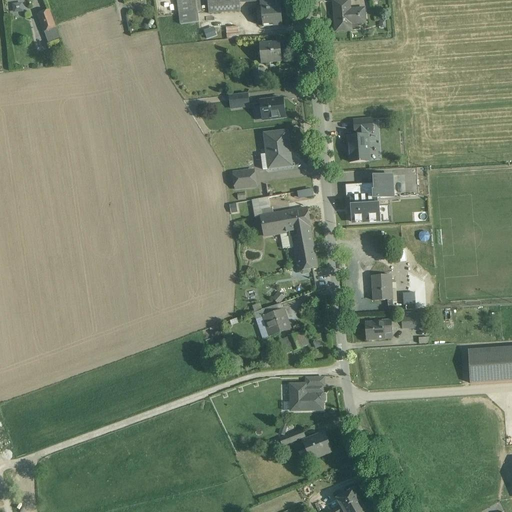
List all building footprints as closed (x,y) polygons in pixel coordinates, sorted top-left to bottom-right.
[(199,0),(177,0),(179,15),(198,13),(201,13),(199,0)] [(207,0),(209,14),(240,12),(239,3),(257,2),(257,0),(207,0)] [(281,4),(272,5),(271,0),(259,0),(260,6),(262,6),(263,27),(283,25),(281,4)] [(349,1),(332,3),(335,33),(349,32),(349,25),(365,23),(364,9),(350,10),(349,1)] [(12,3),(13,11),(22,11),(22,3),(12,3)] [(49,10),(41,13),(42,18),(39,19),(44,31),(55,27),(49,10)] [(198,13),(179,15),(181,25),(199,23),(198,13)] [(199,35),(198,24),(188,25),(188,36),(199,35)] [(238,27),(226,28),(227,39),(239,38),(238,27)] [(214,28),(204,31),(207,39),(216,35),(214,28)] [(280,44),(260,45),(262,63),(282,61),(280,44)] [(264,69),(254,69),(255,85),(264,85),(264,69)] [(247,94),(229,96),(231,109),(249,107),(247,94)] [(283,99),(260,102),(263,120),(285,118),(283,99)] [(372,119),(354,121),(355,133),(366,132),(373,131),(372,119)] [(285,132),(264,135),(267,155),(261,156),(263,170),(269,169),(291,166),(290,156),(288,156),(285,132)] [(366,132),(357,133),(357,136),(348,137),(350,163),(369,161),(367,136),(366,136),(366,132)] [(243,180),(234,181),(235,190),(255,187),(253,171),(242,173),(243,180)] [(242,173),(233,174),(234,181),(243,180),(242,173)] [(392,176),(374,177),(374,184),(375,197),(375,199),(376,199),(394,198),(392,176)] [(374,184),(346,186),(347,199),(351,199),(375,197),(374,184)] [(297,199),(313,196),(311,188),(296,192),(297,199)] [(375,197),(351,199),(352,207),(349,207),(350,214),(352,214),(353,223),(379,221),(378,205),(377,205),(376,199),(375,199),(375,197)] [(272,208),(261,210),(263,217),(273,215),(272,208)] [(306,209),(283,213),(287,233),(290,232),(291,238),(298,237),(296,231),(310,228),(306,209)] [(263,217),(261,217),(265,237),(287,233),(283,213),(273,215),(263,217)] [(310,228),(296,231),(298,237),(291,238),(292,248),(288,249),(292,272),(316,268),(309,229),(310,229),(310,228)] [(392,275),(373,276),(375,301),(388,300),(388,304),(392,304),(392,300),(393,300),(392,275)] [(252,306),(254,311),(262,309),(260,303),(252,306)] [(272,307),(254,313),(257,321),(264,318),(264,317),(274,314),(272,307)] [(283,310),(274,313),(281,333),(290,330),(283,310)] [(264,318),(257,321),(263,340),(281,333),(274,313),(274,314),(264,317),(264,318)] [(422,317),(401,318),(401,321),(402,328),(402,329),(422,328),(422,317)] [(382,322),(365,323),(366,341),(385,340),(392,339),(392,328),(398,328),(397,321),(391,321),(382,321),(382,322)] [(302,332),(287,338),(293,352),(308,345),(302,332)] [(287,338),(280,341),(286,355),(293,352),(287,338)] [(511,347),(468,351),(470,384),(511,381),(511,347)] [(274,351),(261,353),(262,365),(276,363),(274,351)] [(324,379),(306,379),(306,385),(318,385),(318,387),(324,387),(324,379)] [(306,385),(290,385),(291,403),(299,403),(299,411),(323,411),(323,403),(325,401),(325,396),(322,394),(322,393),(318,393),(318,387),(318,385),(306,385)] [(282,425),(279,434),(284,436),(287,426),(282,425)] [(303,431),(289,436),(291,443),(305,437),(303,431)] [(323,433),(302,442),(310,462),(331,453),(323,433)] [(289,436),(278,440),(281,447),(291,443),(289,436)] [(347,494),(345,490),(341,492),(343,496),(337,499),(340,506),(343,510),(359,501),(353,490),(347,494)] [(359,501),(343,510),(343,511),(361,511),(369,507),(368,505),(365,504),(362,506),(359,501)]
